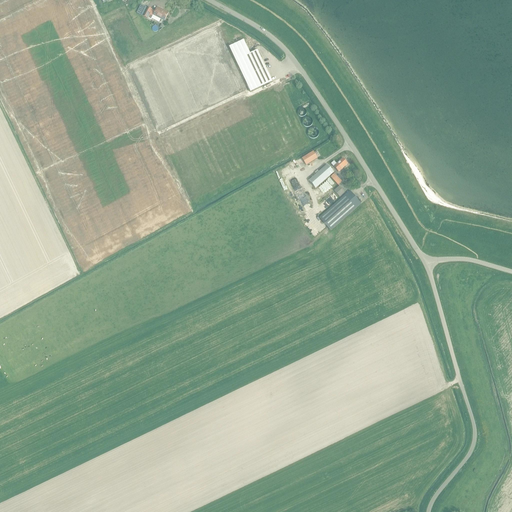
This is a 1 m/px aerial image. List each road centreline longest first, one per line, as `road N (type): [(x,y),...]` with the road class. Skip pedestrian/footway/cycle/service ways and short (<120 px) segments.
road 1 (unclassified): [(425,263),(299,67),(255,25),(208,0)]
road 2 (unclassified): [(425,511),(473,444),(470,408),(425,263)]
